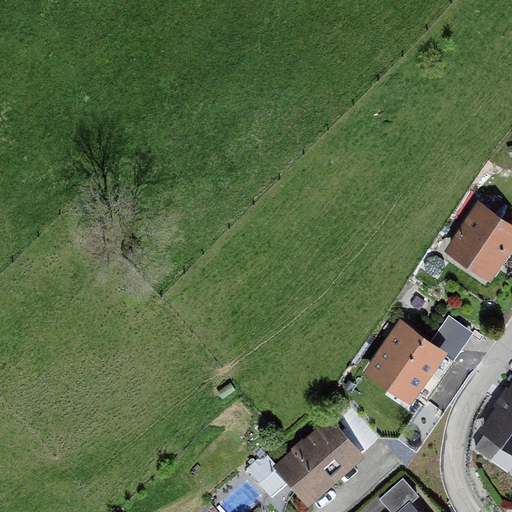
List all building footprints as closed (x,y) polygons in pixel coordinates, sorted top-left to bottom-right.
[(511,236),(511,227),(480,207),(453,249),(468,258),(470,269),(480,267),(488,254),(497,260),(511,236)] [(395,379),(412,391),(440,350),(402,325),(371,370),(392,385),(395,379)] [(502,440),(511,446),(511,390),(486,428),(488,430),(476,447),(490,457),(502,440)] [(265,452),(247,468),(271,495),(289,478),(308,500),(360,453),(330,419),(278,466),(265,452)] [(418,511),(409,501),(417,494),(403,478),(381,498),(393,511),(418,511)]
